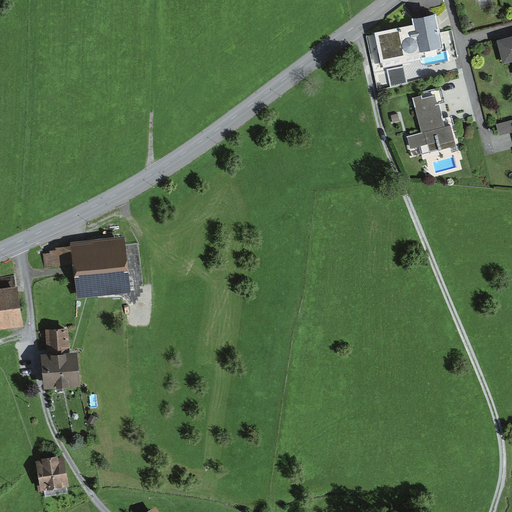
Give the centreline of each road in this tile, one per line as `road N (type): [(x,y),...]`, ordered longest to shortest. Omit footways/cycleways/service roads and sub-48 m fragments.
road 1 (track): [(341,43),(490,415),(500,476),(490,511)]
road 2 (unclassified): [(0,250),(111,201),(229,127),(393,0)]
road 3 (residential): [(448,0),(488,151)]
